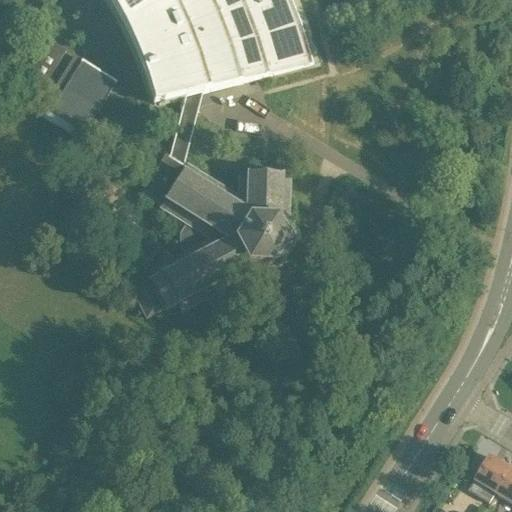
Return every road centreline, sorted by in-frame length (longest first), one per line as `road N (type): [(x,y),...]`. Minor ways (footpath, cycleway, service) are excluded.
road 1 (secondary): [(386,511),(457,398)]
road 2 (secondary): [(457,398),(511,286)]
